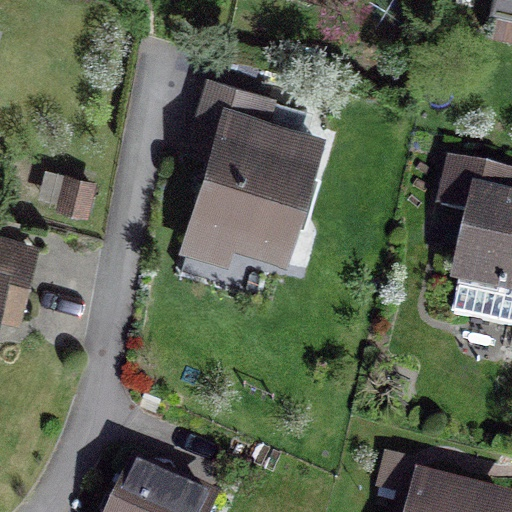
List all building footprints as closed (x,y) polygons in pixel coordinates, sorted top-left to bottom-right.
[(269,98),(210,80),(196,123),(221,131),(193,221),(283,248),(316,139),(261,123),(269,98)] [(511,207),(511,177),(449,164),(441,205),(474,212),(453,313),(511,325),(511,208),(511,207)] [(0,289),(19,295),(31,249),(0,240),(0,289)] [(208,511),(212,505),(133,468),(112,511),(208,511)] [(509,511),(510,509),(421,485),(413,511),(509,511)]
